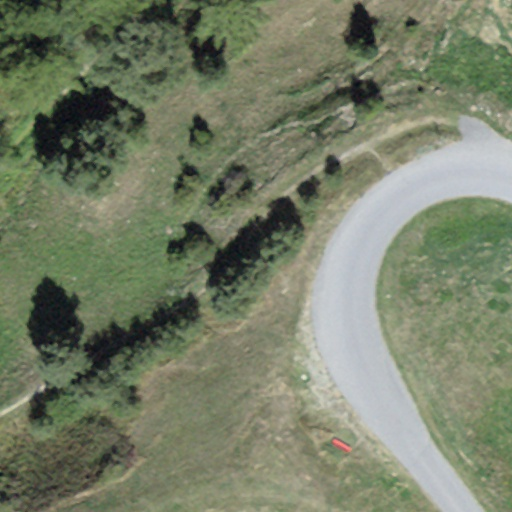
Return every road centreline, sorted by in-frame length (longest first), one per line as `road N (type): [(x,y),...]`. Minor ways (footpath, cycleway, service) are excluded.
road 1 (track): [(474,167),(433,123),(406,111),(375,115),(248,203),(221,256),(0,414)]
road 2 (residential): [(456,511),(379,415),(346,350),(340,285),(399,196),(474,167),(511,179)]
